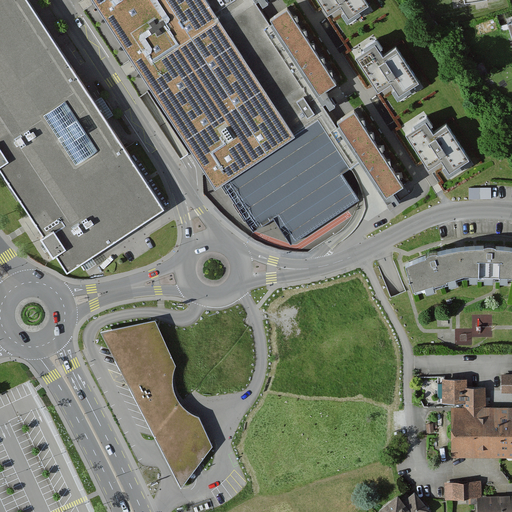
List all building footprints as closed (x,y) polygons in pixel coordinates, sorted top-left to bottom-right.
[(0,0),(0,177),(65,275),(165,210),(98,109),(25,0),(0,0)] [(243,0),(97,0),(112,22),(217,184),(221,181),(252,227),(271,214),(290,243),(359,196),(340,167),(349,161),(318,116),(243,0)] [(321,0),(331,13),(338,9),(347,21),(369,6),(364,0),(321,0)] [(288,7),(273,17),(322,91),(337,80),(288,7)] [(381,46),(361,59),(384,92),(391,88),(400,100),(422,86),(400,52),(390,58),(381,46)] [(354,109),(338,120),(388,195),(404,184),(354,109)] [(426,120),(406,133),(428,167),(442,158),(450,171),(469,158),(446,124),(434,132),(426,120)] [(431,256),(406,269),(413,293),(464,278),(511,279),(511,251),(490,248),(458,252),(431,256)] [(201,458),(213,443),(200,414),(189,409),(181,401),(176,392),(173,382),(173,371),(177,363),(155,317),(101,329),(111,350),(155,437),(180,486),(201,458)] [(511,375),(503,375),(503,395),(511,394),(511,375)] [(417,379),(417,395),(424,407),(452,407),(451,458),(511,458),(511,408),(487,409),(487,390),(468,390),(468,380),(417,379)] [(511,511),(511,496),(483,497),(482,483),(444,484),(445,500),(479,499),(479,511),(511,511)] [(380,511),(432,511),(417,493),(405,503),(399,496),(380,511)]
